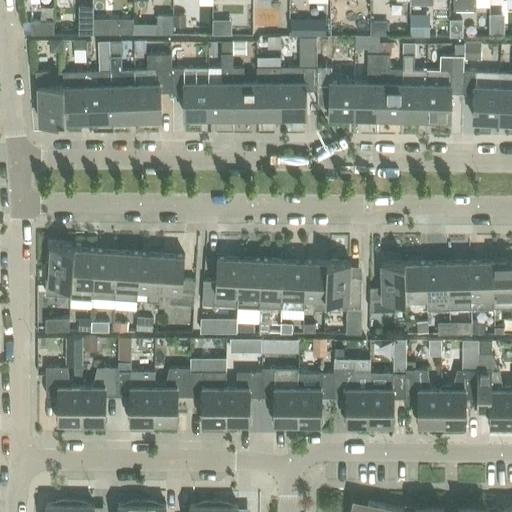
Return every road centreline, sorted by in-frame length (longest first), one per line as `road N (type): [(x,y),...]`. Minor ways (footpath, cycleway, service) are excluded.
road 1 (residential): [(15,160),(511,163)]
road 2 (residential): [(19,204),(511,207)]
road 3 (residential): [(287,467),(19,461)]
road 4 (residential): [(19,461),(19,204)]
road 5 (residential): [(511,455),(318,453),(287,467)]
road 6 (residential): [(12,132),(1,0)]
